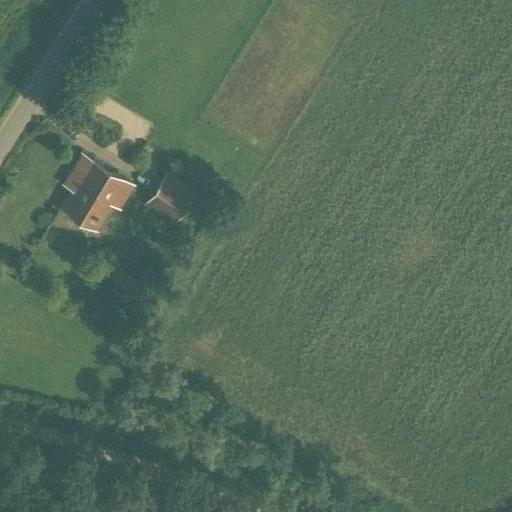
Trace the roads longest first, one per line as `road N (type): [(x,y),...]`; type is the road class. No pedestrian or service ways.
road 1 (track): [(244,511),(134,465),(0,428)]
road 2 (unclassified): [(0,144),(95,0)]
